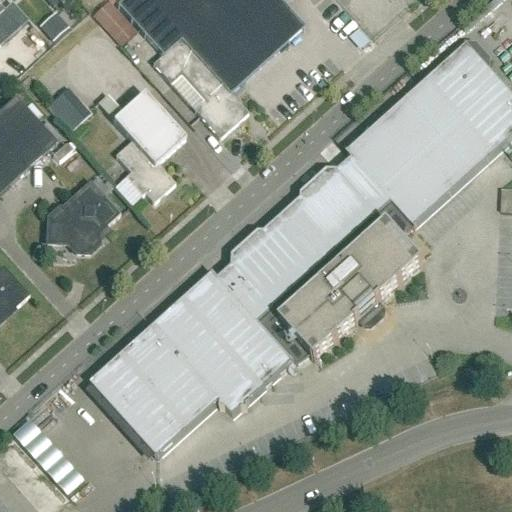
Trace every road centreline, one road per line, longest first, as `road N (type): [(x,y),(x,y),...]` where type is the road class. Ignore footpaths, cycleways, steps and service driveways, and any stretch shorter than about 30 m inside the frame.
road 1 (unclassified): [(469,0),(0,420)]
road 2 (tertiary): [(271,511),(397,453),(470,425),(511,419)]
